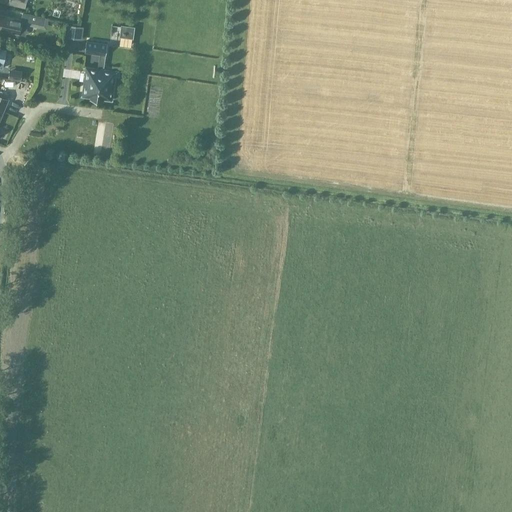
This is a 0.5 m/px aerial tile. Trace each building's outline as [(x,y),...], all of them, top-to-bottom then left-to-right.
[(23,8),(24,0),(5,0),(5,4),(23,8)] [(46,17),(25,13),(23,21),(44,26),(46,17)] [(0,29),(18,33),(20,22),(0,16),(0,29)] [(123,25),(122,30),(126,31),(126,36),(134,37),(135,27),(123,25)] [(86,41),(84,52),(99,54),(105,55),(107,44),(86,41)] [(81,96),(90,97),(90,98),(102,100),(102,99),(111,101),(111,100),(114,79),(113,78),(114,71),(103,69),(97,68),(85,67),(81,96)] [(22,70),(9,69),(8,77),(21,79),(22,70)] [(0,118),(8,99),(0,95),(0,118)]
